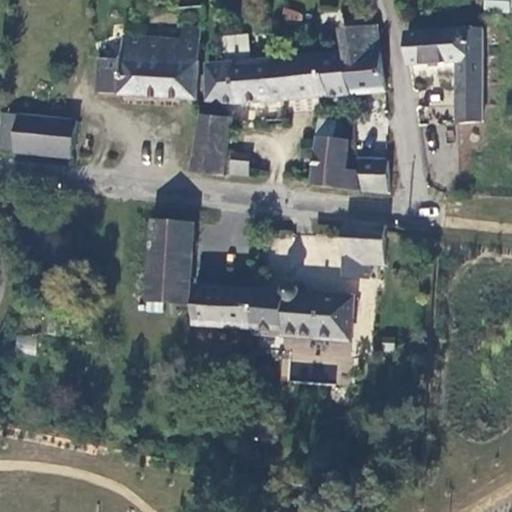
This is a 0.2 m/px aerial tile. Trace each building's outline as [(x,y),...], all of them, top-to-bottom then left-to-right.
[(511,10),(511,0),(483,0),(483,10),(511,10)] [(119,95),(196,98),(200,65),(202,26),(182,25),(181,39),(123,36),(120,52),(120,60),(96,60),(96,94),(119,94),(119,95)] [(355,55),(346,55),(350,93),(385,90),(383,59),(376,26),(351,28),(355,55)] [(482,29),(456,30),(456,65),(456,123),(484,124),(482,29)] [(408,66),(456,65),(456,30),(406,31),(408,66)] [(224,53),(249,51),(248,34),(223,35),(224,53)] [(326,95),(350,93),(346,55),(324,56),(326,95)] [(211,105),(326,95),(324,56),(323,56),(209,64),(211,105)] [(20,113),(2,110),(0,125),(0,149),(14,151),(20,113)] [(20,113),(14,151),(79,159),(82,121),(20,113)] [(201,113),(192,171),(223,174),(232,117),(201,113)] [(319,119),(311,181),(311,187),(362,191),(357,170),(347,170),(349,142),(335,139),(336,121),(319,119)] [(231,155),(230,174),(249,176),(250,156),(231,155)] [(359,157),(367,192),(389,194),(388,158),(359,157)] [(190,304),(195,224),(155,223),(149,301),(190,304)] [(388,266),(388,234),(388,226),(346,223),(345,227),(343,263),(348,263),(348,277),(370,279),(371,266),(388,266)] [(285,294),(256,292),(254,330),(280,332),(280,337),(350,340),(353,300),(301,295),(297,288),(294,286),(291,286),(288,288),(285,294)] [(194,326),(254,330),(256,292),(198,288),(194,326)]
